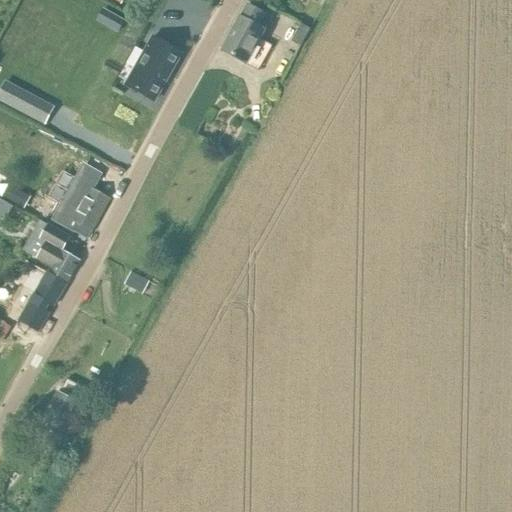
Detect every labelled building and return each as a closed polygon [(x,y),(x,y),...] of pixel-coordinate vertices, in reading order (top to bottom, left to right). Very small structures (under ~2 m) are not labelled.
[(264,15),(258,12),(247,6),(222,51),(259,71),(273,47),(257,38),(264,25),(260,23),(264,15)] [(308,6),(303,14),(312,20),(317,11),(308,6)] [(115,16),(108,28),(117,33),(124,21),(115,16)] [(300,24),(291,42),(300,46),(309,29),(300,24)] [(150,76),(146,74),(144,73),(133,92),(145,99),(154,84),(168,92),(184,64),(163,52),(150,76)] [(54,108),(17,88),(8,104),(45,124),(54,108)] [(78,157),(71,171),(87,179),(94,165),(78,157)] [(169,194),(157,216),(167,220),(170,215),(183,221),(205,179),(193,173),(179,199),(169,194)] [(8,185),(1,196),(24,209),(30,197),(8,185)] [(74,232),(87,240),(109,200),(92,190),(84,205),(83,206),(67,197),(59,213),(79,224),(74,232)] [(40,239),(48,243),(39,259),(53,267),(50,272),(68,282),(80,262),(62,251),(69,238),(48,225),(40,239)] [(36,296),(21,321),(21,322),(25,324),(38,332),(49,314),(39,308),(44,301),(53,307),(68,282),(50,272),(36,296)] [(128,273),(123,284),(135,290),(140,279),(128,273)] [(11,283),(4,294),(19,303),(26,293),(11,283)] [(12,328),(0,321),(0,340),(4,342),(12,328)] [(56,392),(41,420),(62,432),(78,402),(82,404),(88,391),(66,379),(59,393),(56,392)] [(52,448),(63,453),(69,440),(59,435),(52,448)]
